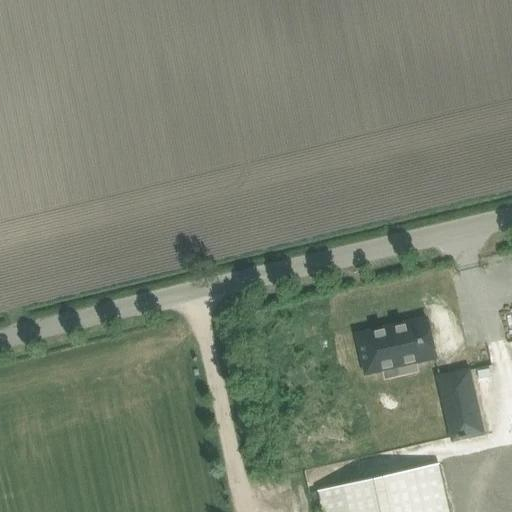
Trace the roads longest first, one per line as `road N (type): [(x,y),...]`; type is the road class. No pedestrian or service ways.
road 1 (unclassified): [(0,348),(511,225)]
road 2 (track): [(196,297),(241,511)]
